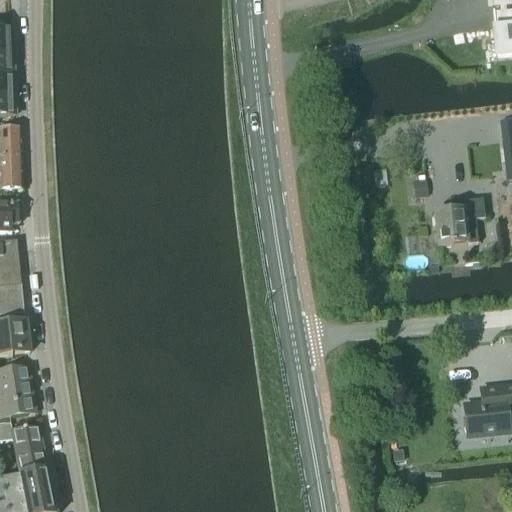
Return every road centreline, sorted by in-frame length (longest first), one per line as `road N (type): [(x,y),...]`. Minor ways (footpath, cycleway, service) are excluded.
road 1 (residential): [(78,511),(40,242),(32,0)]
road 2 (primary): [(293,340),(247,0)]
road 3 (unclassified): [(511,318),(293,340)]
road 4 (primary): [(322,511),(293,340)]
